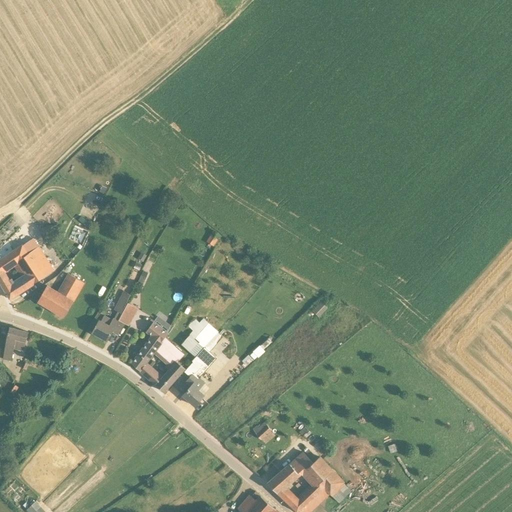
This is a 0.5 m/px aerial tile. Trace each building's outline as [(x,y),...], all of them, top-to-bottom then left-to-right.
[(43,239),(55,236),(52,226),(41,229),(43,239)] [(83,246),(89,232),(76,226),(70,241),(83,246)] [(213,232),(207,242),(213,247),(220,237),(213,232)] [(23,245),(0,260),(0,282),(9,299),(34,283),(54,271),(34,239),(23,246),(23,245)] [(142,276),(138,285),(141,287),(148,272),(144,271),(143,271),(141,275),(142,276)] [(75,286),(81,289),(85,283),(79,280),(75,286)] [(61,295),(48,287),(39,302),(64,317),(77,295),(65,288),(61,295)] [(123,292),(114,310),(121,314),(131,295),(123,292)] [(321,302),(313,311),(319,317),(328,309),(321,302)] [(118,321),(124,324),(129,326),(138,309),(127,303),(118,321)] [(99,321),(93,333),(107,341),(112,331),(118,334),(124,324),(118,321),(114,318),(113,320),(104,316),(101,321),(99,321)] [(194,320),(189,327),(193,331),(189,334),(190,334),(189,335),(203,347),(211,339),(213,337),(217,332),(203,319),(199,324),(194,320)] [(147,331),(153,336),(132,364),(140,371),(156,351),(165,338),(168,334),(154,323),(147,331)] [(7,337),(3,360),(12,362),(14,348),(23,351),(28,332),(10,327),(7,337)] [(197,353),(200,348),(201,347),(188,334),(179,344),(180,345),(193,357),(197,353)] [(155,370),(148,378),(155,384),(164,392),(185,369),(177,362),(183,355),(165,338),(156,351),(171,364),(167,368),(170,371),(164,378),(155,370)] [(191,387),(183,396),(195,406),(204,395),(199,390),(205,383),(199,378),(217,358),(209,351),(216,344),(211,339),(203,347),(198,353),(192,361),(193,362),(184,372),(190,377),(186,382),(191,387)] [(32,360),(30,364),(54,371),(56,366),(32,360)] [(23,375),(28,364),(25,363),(20,374),(23,375)] [(14,385),(9,393),(13,395),(18,388),(14,385)] [(262,441),(272,432),(264,422),(258,428),(256,426),(252,429),(262,441)] [(277,492),(283,498),(297,511),(298,511),(309,511),(330,493),(339,503),(351,491),(344,483),(320,456),(313,462),(303,453),(290,464),(291,465),(268,484),(277,492)] [(239,511),(240,511),(278,511),(274,508),(260,496),(261,496),(256,491),(239,511)] [(28,511),(46,511),(36,501),(26,510),(28,511)]
